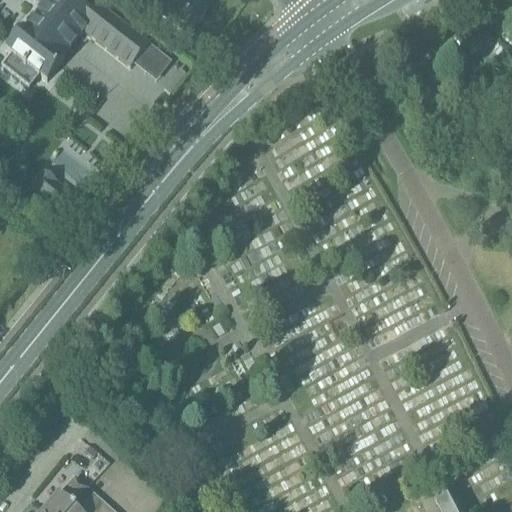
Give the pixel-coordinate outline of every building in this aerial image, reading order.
[(12,58),(1,72),(28,93),(39,80),(46,85),(84,36),(131,72),(149,49),(96,7),(88,17),(66,0),(30,0),(42,9),(7,54),(12,58)] [(188,38),(207,13),(197,6),(201,1),(199,0),(166,0),(156,14),(188,38)] [(41,166),(28,184),(58,209),(72,192),(53,176),(55,172),(45,163),(41,166)] [(354,170),(342,179),(354,195),(366,186),(354,170)] [(72,511),(69,509),(86,491),(74,480),(58,499),(57,498),(44,511),(109,511),(95,499),(82,511),(72,511)] [(72,511),(82,511),(95,499),(86,491),(69,509),(72,511)] [(439,511),(460,511),(451,494),(434,502),(439,511)]
